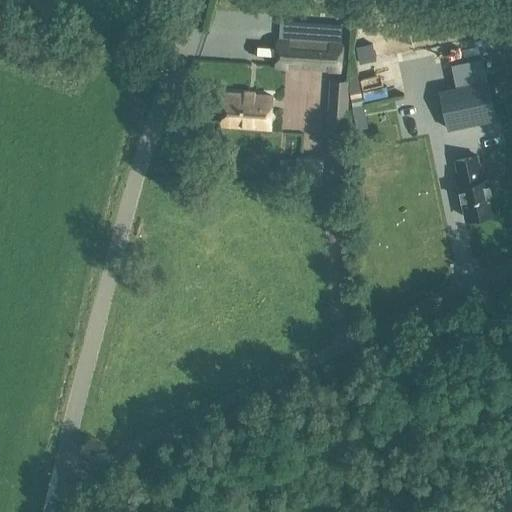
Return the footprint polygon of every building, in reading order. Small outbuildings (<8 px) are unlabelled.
[(9,0),(15,8),(26,1),(25,0),(9,0)] [(342,43),(277,39),(275,68),(340,73),(342,43)] [(350,80),(330,79),(327,133),(347,134),(350,80)] [(488,80),(457,86),(441,90),(449,130),(496,120),(488,80)] [(275,91),(223,89),(221,126),(273,129),(275,91)] [(496,181),(489,180),(489,179),(483,181),(478,156),(456,160),(462,186),(460,186),(467,219),(496,212),(493,197),(498,194),(496,181)] [(322,159),(297,158),(295,184),(321,185),(322,159)]
